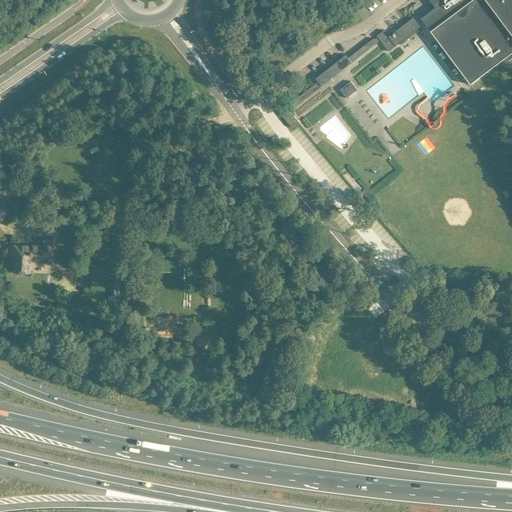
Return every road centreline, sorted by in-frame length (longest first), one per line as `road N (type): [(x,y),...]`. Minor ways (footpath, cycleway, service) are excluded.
road 1 (motorway): [(511,479),(184,432),(72,406),(0,378)]
road 2 (motorway): [(511,498),(200,462),(0,416)]
road 3 (unclassified): [(511,317),(432,315),(392,302),(303,203),(237,112)]
road 4 (motorway): [(0,457),(234,505)]
road 5 (motorway): [(0,507),(234,505)]
road 6 (secondary): [(0,97),(125,12)]
road 7 (track): [(411,311),(453,369),(511,423)]
road 8 (secondary): [(112,0),(0,80)]
